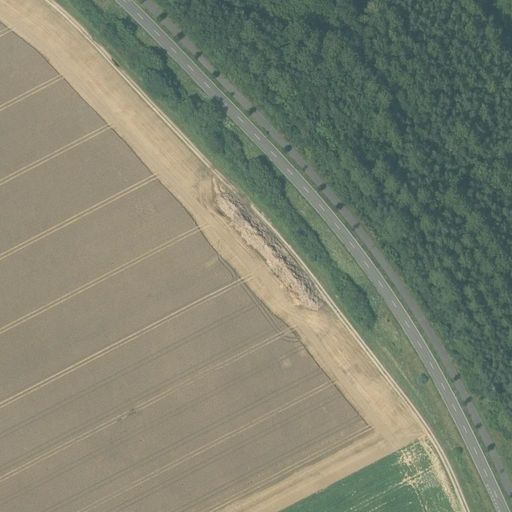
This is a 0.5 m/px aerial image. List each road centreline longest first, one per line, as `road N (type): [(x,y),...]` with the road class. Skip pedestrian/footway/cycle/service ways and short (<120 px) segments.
road 1 (track): [(466,511),(417,418),(303,269),(44,0)]
road 2 (unclassified): [(119,0),(321,208),(374,275),(447,396),(503,511)]
